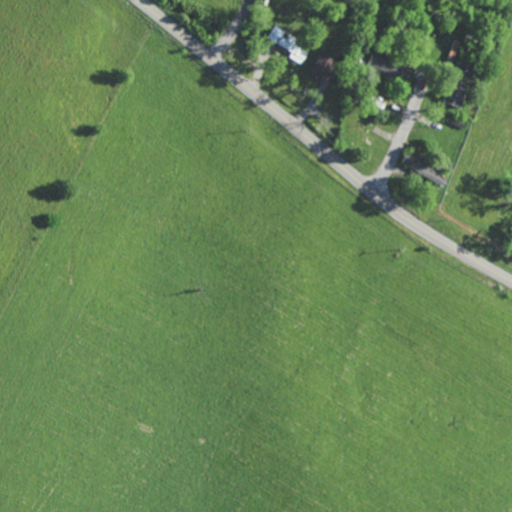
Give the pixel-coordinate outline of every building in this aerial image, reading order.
[(285,35),(286,33),(274,25),(267,37),(291,52),(288,56),(300,64),(309,50),(285,35)] [(330,83),(340,62),(320,51),(309,72),(330,83)] [(365,65),(407,83),(412,71),(370,53),(365,65)] [(441,102),(458,108),(474,66),(457,60),(441,102)] [(447,176),(404,154),(400,163),(442,185),(447,176)]
